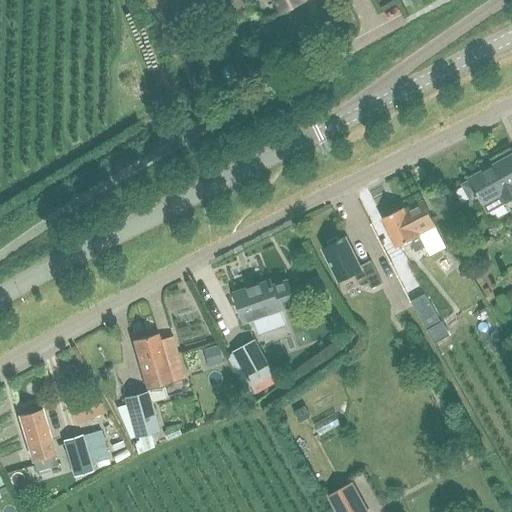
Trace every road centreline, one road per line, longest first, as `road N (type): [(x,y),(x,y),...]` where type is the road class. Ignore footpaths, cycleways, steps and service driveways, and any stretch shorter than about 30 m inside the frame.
road 1 (residential): [(0,374),(230,241),(511,103)]
road 2 (residential): [(0,254),(158,151),(402,20)]
road 3 (unclassified): [(0,294),(326,132)]
road 4 (residential): [(326,132),(503,0)]
road 5 (unclassified): [(326,132),(511,37)]
